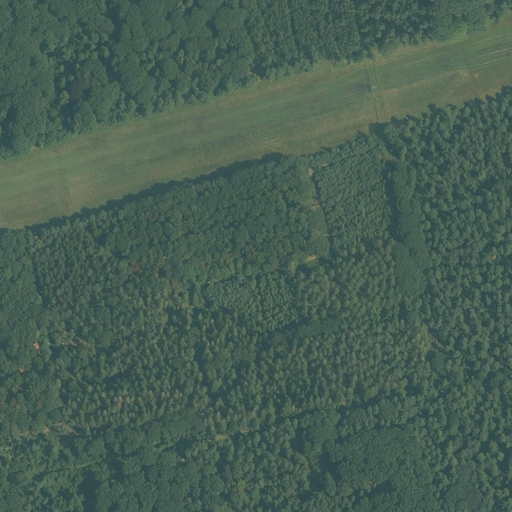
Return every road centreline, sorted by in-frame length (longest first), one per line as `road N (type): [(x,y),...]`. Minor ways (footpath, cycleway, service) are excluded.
road 1 (track): [(354,0),(464,511)]
road 2 (track): [(511,377),(0,485)]
